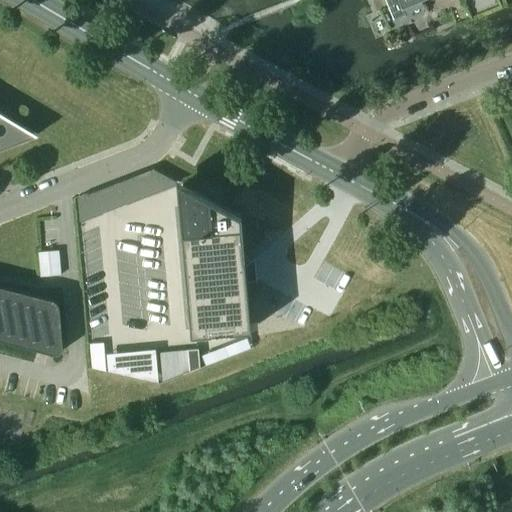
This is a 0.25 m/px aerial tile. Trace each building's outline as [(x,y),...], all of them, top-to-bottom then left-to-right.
[(402,7),(418,0),(385,0),(393,19),(405,14),(402,7)] [(176,180),(178,207),(190,330),(250,325),(240,215),(176,180)] [(39,252),(40,276),(61,275),(60,250),(39,252)] [(55,301),(53,300),(0,286),(0,340),(53,354),(54,354),(56,354),(57,354),(59,353),(60,352),(61,351),(62,350),(62,349),(62,347),(59,307),(58,306),(57,303),(55,301)] [(183,374),(200,367),(198,348),(187,350),(189,371),(183,373),(183,374)]
